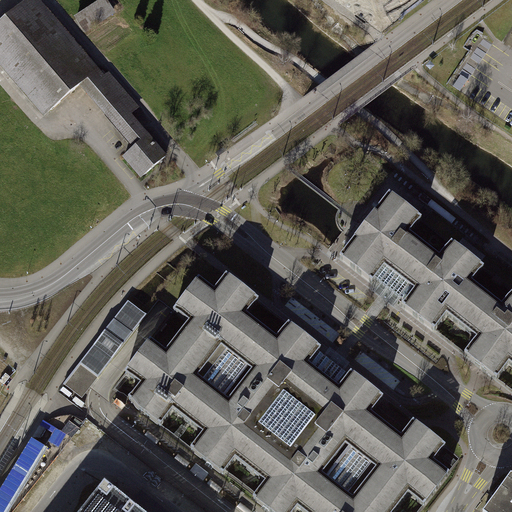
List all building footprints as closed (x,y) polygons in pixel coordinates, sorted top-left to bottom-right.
[(99,72),(37,0),(29,0),(0,25),(0,71),(43,121),(84,85),(99,72)] [(104,2),(74,21),(84,37),(115,18),(104,2)] [(125,159),(143,180),(168,157),(130,116),(134,112),(99,72),(84,85),(140,146),(125,159)] [(355,238),(340,258),(372,284),(375,280),(391,292),(405,303),(402,307),(434,332),(447,317),(477,340),(464,355),(497,381),(509,365),(511,367),(511,294),(502,307),(472,284),(484,268),(452,243),(440,258),(410,235),(422,220),(389,194),(374,214),(355,238)] [(150,341),(125,374),(140,386),(128,402),(161,427),(173,412),(203,435),(190,450),(223,476),(235,460),(265,483),(253,499),(269,511),(294,511),(297,509),(301,511),(394,511),(408,495),(424,507),(449,474),(434,462),(446,446),(413,421),(401,436),(371,413),(384,398),(337,361),(289,324),(277,339),(247,316),(259,301),(226,275),(214,291),(199,279),(173,312),(189,324),(165,353),(150,341)] [(63,384),(82,399),(147,316),(128,301),(63,384)] [(52,448),(71,418),(59,411),(40,441),(52,448)] [(0,475),(15,452),(9,448),(0,462),(0,475)] [(511,511),(511,475),(483,511),(511,511)] [(137,511),(104,485),(81,511),(137,511)]
